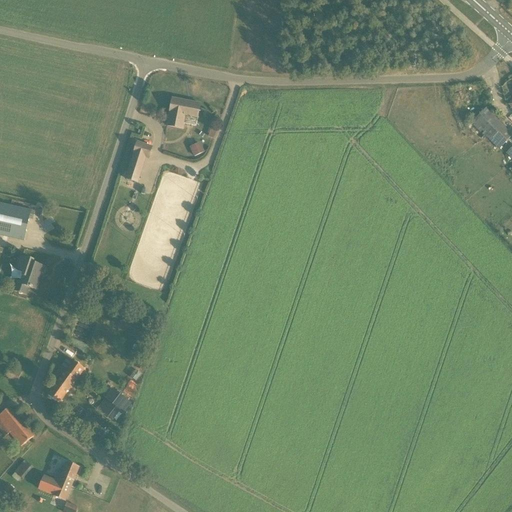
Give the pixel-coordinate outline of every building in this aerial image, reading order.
[(186,117),(197,119),(200,105),(172,99),(168,121),(167,127),(183,130),(184,125),(186,117)] [(497,148),(511,134),(485,109),(474,121),(485,132),(483,134),(497,148)] [(149,160),(153,148),(137,143),(134,154),(126,180),(139,184),(146,159),(149,160)] [(205,153),(200,143),(190,147),(195,157),(205,153)] [(0,235),(24,241),(31,211),(0,204),(0,235)] [(43,275),(45,268),(32,263),(33,261),(21,257),(17,270),(23,272),(21,281),(17,280),(13,291),(27,295),(29,288),(36,290),(41,275),(43,275)] [(59,404),(84,369),(68,358),(53,378),(59,382),(48,396),(59,404)] [(18,381),(22,372),(9,368),(6,376),(18,381)] [(119,410),(126,401),(115,391),(107,401),(110,403),(119,410)] [(34,437),(12,410),(8,409),(0,416),(0,418),(11,432),(9,434),(20,447),(34,437)] [(102,437),(106,432),(102,429),(98,435),(102,437)] [(24,460),(15,473),(23,479),(32,465),(24,460)] [(65,502),(80,468),(67,463),(63,473),(58,471),(48,495),(65,502)] [(8,484),(4,489),(10,494),(14,489),(8,484)]
